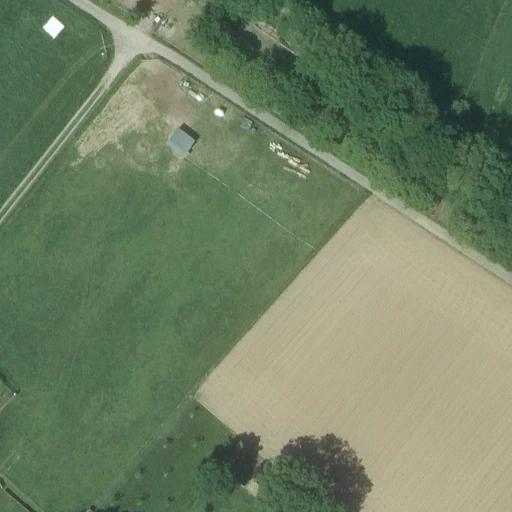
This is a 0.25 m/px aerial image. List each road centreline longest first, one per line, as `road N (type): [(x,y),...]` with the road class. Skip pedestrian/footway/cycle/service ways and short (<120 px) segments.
road 1 (track): [(81,0),(511,279)]
road 2 (track): [(139,35),(0,212)]
